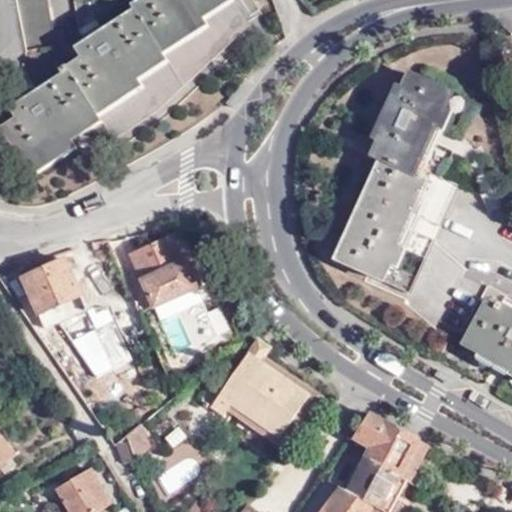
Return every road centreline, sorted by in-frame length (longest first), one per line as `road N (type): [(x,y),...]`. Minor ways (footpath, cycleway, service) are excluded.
road 1 (tertiary): [(237,214),(256,282),(282,313),(348,368),(511,457)]
road 2 (tertiary): [(301,286),(278,201),(285,126),(331,59),(445,0)]
road 3 (tertiary): [(511,434),(372,352),(301,286)]
road 4 (tertiary): [(445,0),(376,7),(338,22),(287,60),(242,124)]
road 5 (residential): [(301,286),(274,259),(249,173),(233,166)]
road 6 (residential): [(116,203),(185,200),(237,214)]
road 7 (residential): [(116,203),(0,239)]
